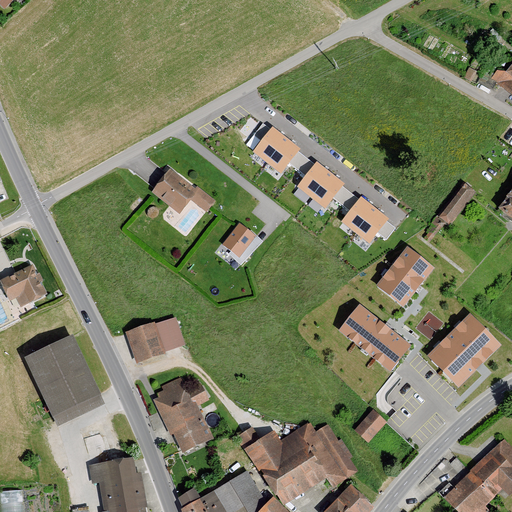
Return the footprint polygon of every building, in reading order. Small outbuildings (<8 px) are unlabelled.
[(0,0),(0,8),(8,0),(0,0)] [(511,66),(506,74),(498,71),(493,78),(511,92),(511,66)] [(273,128),(254,151),(281,173),(289,162),(298,151),(300,149),(273,128)] [(314,164),(298,151),(289,162),(306,175),(314,164)] [(316,162),(314,164),(306,175),(297,186),(326,208),(334,198),(342,187),(345,184),(316,162)] [(211,201),(166,168),(147,193),(176,214),(186,200),(203,212),(211,201)] [(473,192),(461,183),(431,219),(443,229),(473,192)] [(359,200),(342,187),(334,198),(350,211),(359,200)] [(511,189),(499,204),(511,215),(511,189)] [(361,197),(359,200),(350,211),(342,221),(370,243),(378,232),(386,222),(389,219),(361,197)] [(395,228),(386,222),(378,232),(387,239),(395,228)] [(256,237),(239,225),(222,247),(239,260),(256,237)] [(433,268),(408,248),(378,286),(403,306),(433,268)] [(27,266),(0,280),(0,294),(4,301),(12,297),(18,308),(43,294),(27,266)] [(410,346),(361,305),(341,329),(391,370),(410,346)] [(171,316),(121,333),(132,365),(161,355),(160,351),(180,344),(171,316)] [(470,316),(429,357),(458,386),(499,345),(470,316)] [(94,393),(65,335),(17,359),(47,418),(94,393)] [(196,379),(151,402),(176,454),(210,437),(195,407),(207,401),(196,379)] [(383,423),(368,410),(350,432),(364,444),(383,423)] [(251,427),(236,436),(244,448),(241,450),(276,508),(322,480),(327,488),(354,471),(325,425),(312,433),(306,423),(277,440),(271,430),(258,438),(251,427)] [(511,448),(501,438),(442,499),(455,511),(487,511),(488,511),(482,505),(498,489),(506,497),(511,490),(511,448)] [(100,511),(141,511),(132,458),(86,466),(89,485),(96,484),(100,511)] [(279,511),(266,498),(260,501),(243,471),(201,498),(195,487),(178,498),(183,511),(279,511)] [(441,491),(445,495),(455,485),(450,481),(441,491)] [(2,511),(25,511),(25,487),(2,488),(2,511)] [(366,511),(372,506),(352,487),(327,511),(366,511)]
